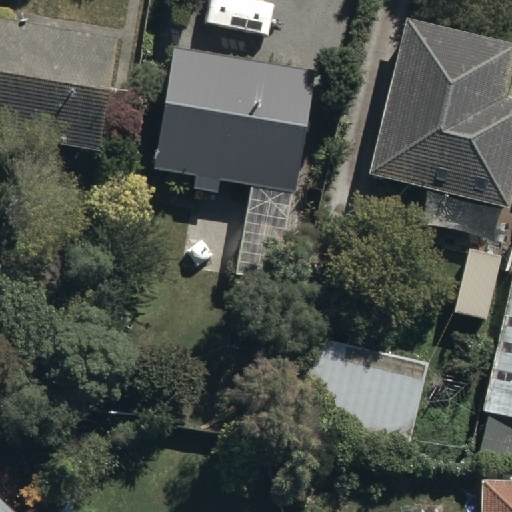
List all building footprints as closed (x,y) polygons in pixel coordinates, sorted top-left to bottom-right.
[(0,135),(14,138),(12,151),(43,156),(45,143),(97,152),(116,40),(0,20),(0,135)] [(371,173),(506,204),(511,176),(511,101),(505,100),(511,67),(511,44),(407,20),(371,173)] [(313,71),(172,46),(150,167),(196,176),(193,190),(217,195),(220,179),(292,192),(313,71)] [(511,275),(482,411),(511,418),(511,275)] [(309,336),(290,412),(365,431),(369,418),(402,427),(414,379),(389,372),(393,357),(309,336)] [(511,511),(511,480),(478,479),(477,511),(511,511)] [(0,511),(11,511),(0,502),(0,511)]
